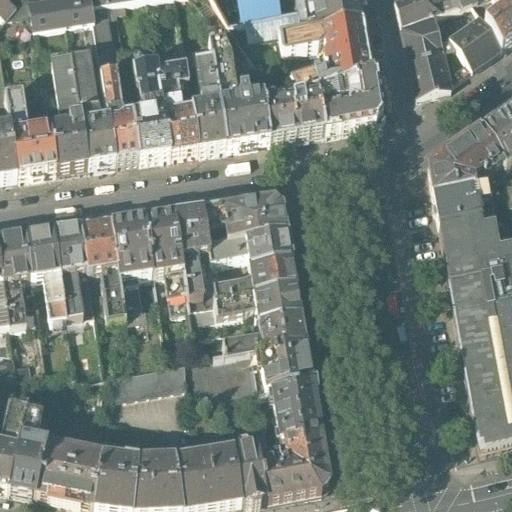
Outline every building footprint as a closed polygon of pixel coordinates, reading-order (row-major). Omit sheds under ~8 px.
[(0,0),(0,25),(4,29),(5,28),(15,16),(15,15),(0,2),(0,0)] [(27,0),(15,15),(15,16),(5,28),(30,24),(28,14),(29,14),(27,0)] [(64,0),(66,9),(88,5),(87,0),(64,0)] [(87,0),(88,5),(90,15),(105,13),(192,0),(87,0)] [(245,29),(248,49),(275,44),(307,38),(306,33),(303,19),(281,23),(276,0),(233,0),(239,30),(245,29)] [(358,0),(299,0),(303,19),(306,33),(307,38),(364,28),(363,24),(358,0)] [(425,0),(393,11),(400,38),(430,27),(476,10),(473,0),(425,0)] [(511,11),(504,0),(501,0),(489,5),(500,21),(482,33),(500,60),(511,52),(511,11)] [(93,32),(90,15),(88,5),(66,9),(29,14),(28,14),(30,24),(32,41),(93,32)] [(93,32),(108,131),(128,127),(122,119),(116,84),(112,85),(109,68),(114,67),(105,13),(90,15),(93,32)] [(478,26),(438,53),(441,63),(454,59),(470,80),(500,60),(482,33),(478,26)] [(430,27),(400,38),(416,107),(433,104),(450,100),(449,95),(441,63),(438,53),(436,45),(430,27)] [(364,28),(307,38),(275,44),(278,60),(314,53),(317,51),(321,50),(322,59),(319,62),(321,70),(324,72),(326,81),(320,83),(322,99),(373,83),(364,28)] [(226,157),(269,151),(262,108),(261,105),(249,107),(248,106),(237,108),(236,109),(231,110),(234,102),(228,64),(222,46),(209,49),(210,54),(212,66),(226,157)] [(192,57),(194,69),(212,66),(210,54),(192,57)] [(70,68),(80,136),(98,133),(88,65),(70,68)] [(226,157),(212,66),(194,69),(202,116),(192,118),(198,161),(226,157)] [(69,137),(80,136),(70,68),(51,71),(60,128),(68,127),(69,137)] [(170,165),(156,78),(156,73),(132,78),(135,98),(138,100),(140,113),(142,114),(143,119),(131,121),(131,126),(138,170),(170,165)] [(170,165),(198,161),(192,118),(191,115),(180,117),(177,93),(187,92),(185,74),(156,78),(170,165)] [(381,127),(373,83),(322,99),(318,101),(324,143),(375,136),(381,127)] [(272,106),(262,108),(269,151),(324,143),(318,101),(281,110),(278,107),(274,110),(272,106)] [(55,182),(49,141),(46,127),(35,129),(37,142),(28,143),(22,102),(4,105),(10,139),(18,188),(55,182)] [(511,119),(481,140),(493,159),(511,184),(511,183),(511,182),(511,178),(511,177),(511,176),(511,119)] [(115,174),(138,170),(131,126),(128,127),(108,131),(115,174)] [(115,174),(108,131),(98,133),(80,136),(87,177),(115,174)] [(55,182),(87,177),(80,136),(69,137),(49,141),(55,182)] [(0,190),(18,188),(10,139),(0,139),(0,190)] [(428,177),(433,206),(487,196),(493,195),(491,185),(495,183),(500,194),(504,193),(504,192),(511,191),(511,185),(511,184),(493,159),(481,140),(435,172),(428,177)] [(509,223),(491,227),(439,236),(446,279),(470,417),(481,463),(511,455),(511,191),(504,192),(504,193),(509,223)] [(433,206),(439,236),(491,227),(488,212),(490,211),(487,196),(433,206)] [(201,222),(205,241),(224,238),(227,252),(286,243),(282,218),(273,211),(231,217),(201,222)] [(201,222),(173,226),(187,309),(202,307),(202,303),(196,269),(198,265),(208,263),(207,255),(205,241),(201,222)] [(144,230),(153,285),(164,284),(170,322),(188,319),(188,316),(187,309),(173,226),(144,230)] [(144,230),(111,235),(125,330),(125,331),(147,328),(145,318),(142,318),(137,287),(153,285),(144,230)] [(81,239),(87,282),(87,285),(105,283),(106,288),(100,289),(107,332),(125,330),(111,235),(81,239)] [(81,239),(53,243),(66,329),(82,327),(76,283),(87,282),(81,239)] [(49,332),(66,329),(53,243),(24,248),(31,290),(43,288),(49,332)] [(286,243),(227,252),(207,255),(208,263),(209,272),(247,266),(249,277),(291,270),(289,255),(286,243)] [(0,250),(0,273),(9,335),(10,338),(26,335),(20,292),(31,290),(24,248),(11,249),(0,250)] [(293,285),(291,270),(249,277),(251,289),(214,296),(214,301),(216,311),(295,298),(293,285)] [(0,273),(0,336),(9,335),(0,273)] [(298,310),(295,298),(216,311),(213,312),(215,325),(216,327),(244,322),(254,314),(257,327),(254,328),(255,333),(262,332),(301,325),(298,310)] [(187,309),(188,316),(213,312),(216,311),(214,301),(202,303),(202,307),(187,309)] [(215,325),(213,312),(188,316),(188,319),(190,329),(215,325)] [(229,366),(259,360),(305,353),(302,335),(301,325),(262,332),(264,342),(260,343),(248,345),(225,349),(229,366)] [(229,366),(225,349),(215,351),(213,340),(192,344),(196,371),(229,366)] [(309,376),(305,353),(259,360),(266,400),(271,399),(312,392),(309,376)] [(259,360),(229,366),(196,371),(190,372),(193,387),(197,411),(205,411),(266,400),(259,360)] [(164,363),(157,364),(159,377),(166,376),(164,363)] [(0,380),(17,384),(15,373),(14,368),(0,365),(0,380)] [(15,373),(17,384),(31,388),(29,371),(15,373)] [(193,387),(190,372),(183,373),(184,389),(193,387)] [(184,389),(183,373),(166,376),(159,377),(116,385),(112,408),(184,397),(184,389)] [(312,392),(271,399),(280,449),(282,448),(301,445),(302,450),(321,447),(316,417),(312,392)] [(3,443),(0,442),(0,498),(8,500),(25,423),(26,421),(9,416),(3,443)] [(15,501),(35,506),(46,454),(35,451),(40,426),(25,423),(8,500),(15,501)] [(284,460),(259,465),(267,509),(322,499),(328,491),(321,447),(302,450),(301,445),(282,448),(284,460)] [(63,511),(95,511),(102,466),(46,454),(35,506),(59,511),(63,511)] [(241,511),(248,511),(267,509),(259,465),(258,455),(233,459),(241,511)] [(241,511),(233,459),(173,468),(180,511),(241,511)] [(134,511),(139,469),(126,468),(125,469),(102,466),(95,511),(134,511)] [(180,511),(173,468),(139,469),(134,511),(180,511)]
